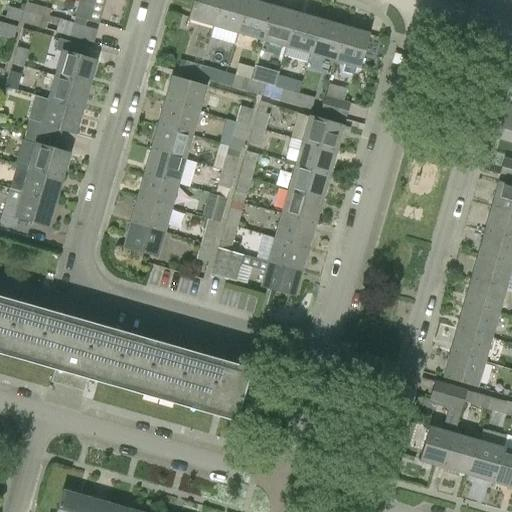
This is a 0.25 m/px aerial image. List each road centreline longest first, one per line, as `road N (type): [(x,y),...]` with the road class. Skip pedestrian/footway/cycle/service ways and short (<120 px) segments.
road 1 (residential): [(321,350),(111,294),(88,279),(80,252),(156,0)]
road 2 (residential): [(366,504),(498,20)]
road 3 (residential): [(321,350),(422,0)]
road 4 (residential): [(285,486),(46,419)]
road 5 (residential): [(285,486),(321,350)]
